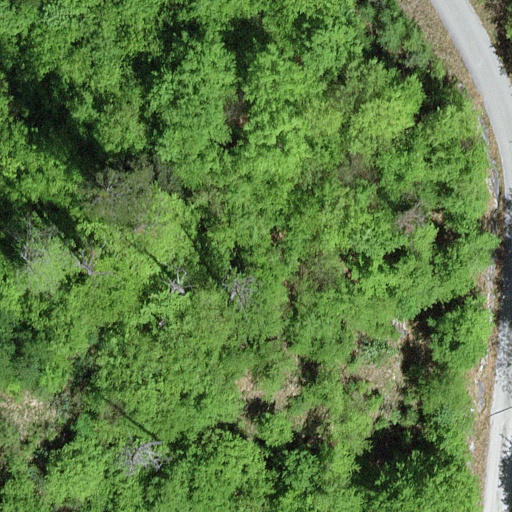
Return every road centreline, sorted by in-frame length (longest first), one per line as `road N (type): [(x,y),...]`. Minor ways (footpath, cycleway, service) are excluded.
road 1 (track): [(495,511),(511,195)]
road 2 (track): [(511,132),(441,0)]
